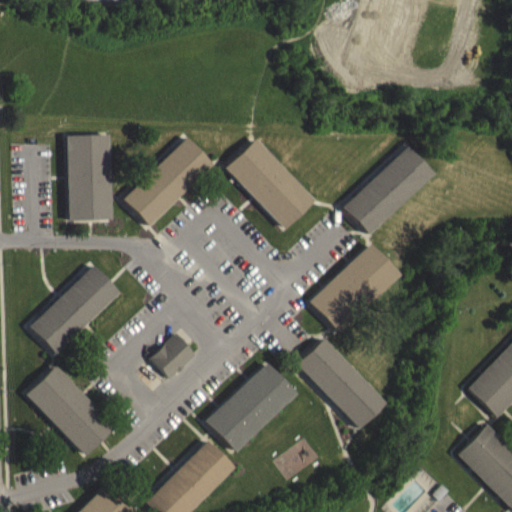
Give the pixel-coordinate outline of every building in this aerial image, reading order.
[(63,134),(105,132),(108,215),(66,217),(63,134)] [(184,135),(119,196),(144,223),(209,162),(184,135)] [(252,135),(222,165),(280,226),(311,197),(252,135)] [(404,144),(429,170),(364,231),(339,205),(404,144)] [(366,241),(395,271),(333,329),(305,298),(366,241)] [(115,289),(89,263),(25,324),(51,350),(115,289)] [(147,355),(174,330),(187,343),(185,345),(193,352),(167,377),(147,355)] [(463,385),(511,334),(511,396),(494,415),(463,385)] [(318,336),(379,401),(353,425),(292,361),(318,336)] [(262,360),(291,391),(229,449),(200,418),(262,360)] [(110,424),(52,363),(21,391),(80,453),(110,424)] [(483,422),(511,450),(511,509),(453,452),(483,422)] [(202,438),(228,465),(179,511),(151,511),(139,499),(202,438)] [(103,481),(69,511),(129,511),(131,511),(103,481)]
